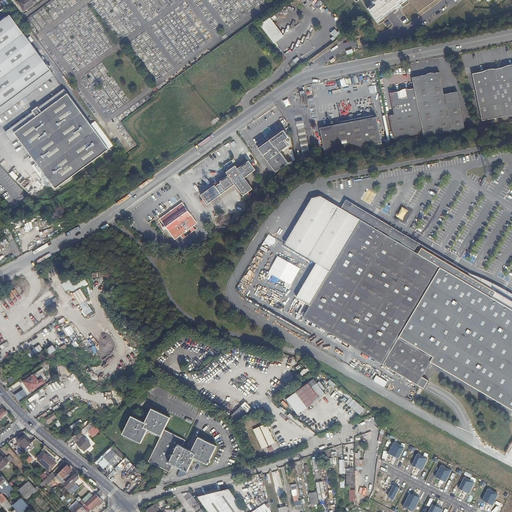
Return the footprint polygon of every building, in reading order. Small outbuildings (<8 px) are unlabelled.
[(25,10),(35,2),(34,1),(33,0),(23,0),(19,3),(25,10)] [(410,2),(408,0),(376,0),(374,2),(375,4),(368,9),(380,24),(410,2)] [(0,35),(16,24),(10,16),(0,22),(0,35)] [(264,26),(273,37),(278,45),(288,38),(274,19),(273,20),(264,26)] [(0,107),(17,95),(51,71),(36,50),(16,24),(0,35),(0,107)] [(482,120),(489,118),(511,113),(511,64),(502,67),(502,68),(496,69),(496,68),(473,73),(482,120)] [(0,115),(25,98),(55,76),(51,71),(17,95),(0,107),(0,115)] [(424,136),(465,128),(458,91),(445,93),(440,71),(412,77),(414,88),(423,133),(424,136)] [(414,88),(390,92),(394,114),(389,115),(394,138),(405,136),(423,133),(414,88)] [(39,114),(68,93),(65,89),(24,118),(5,131),(12,142),(19,137),(15,132),(39,114)] [(90,123),(68,93),(39,114),(15,132),(19,137),(39,166),(43,172),(57,190),(80,173),(110,151),(90,123)] [(319,128),(325,154),(382,143),(376,117),(319,128)] [(424,136),(424,138),(466,130),(465,128),(424,136)] [(283,129),(274,136),(258,147),(264,156),(268,161),(271,165),(273,168),(275,170),(275,171),(281,167),(288,162),(280,151),(288,144),(284,139),(287,137),(287,135),(283,129)] [(305,129),(298,130),(300,142),(307,140),(305,129)] [(119,149),(123,146),(118,139),(114,141),(119,149)] [(382,146),(382,143),(325,154),(325,157),(382,146)] [(283,151),(288,159),(294,155),(289,147),(283,151)] [(236,166),(227,173),(228,175),(201,195),(203,199),(205,200),(208,204),(235,185),(243,195),(253,188),(245,178),(255,170),(252,165),(251,164),(249,160),(238,168),(236,166)] [(223,167),(227,173),(236,166),(232,160),(223,167)] [(26,193),(33,190),(30,183),(27,184),(25,180),(21,182),(26,193)] [(370,204),(376,194),(368,189),(362,199),(370,204)] [(290,249),(320,197),(311,201),(294,228),(284,245),(290,249)] [(340,209),(320,197),(290,249),(316,264),(329,272),(310,306),(303,317),(327,331),(350,345),(353,347),(382,364),(382,365),(410,381),(417,386),(422,378),(421,377),(430,362),(467,384),(511,410),(511,299),(497,291),(496,293),(449,265),(421,249),(417,255),(376,230),(340,209)] [(345,201),(340,209),(376,230),(417,255),(421,249),(449,265),(496,293),(497,291),(497,290),(471,275),(440,256),(421,245),(399,233),(370,215),(345,201)] [(165,226),(166,228),(174,239),(197,223),(182,203),(160,219),(165,226)] [(0,247),(1,249),(10,243),(6,238),(0,241),(0,247)] [(290,276),(296,264),(279,255),(273,267),(290,276)] [(329,272),(316,264),(296,297),(310,306),(329,272)] [(92,311),(86,300),(88,299),(81,288),(73,293),(87,315),(92,311)] [(62,326),(69,322),(65,317),(59,320),(62,326)] [(65,328),(69,336),(75,332),(71,325),(65,328)] [(75,333),(70,337),(77,346),(82,343),(75,333)] [(31,358),(43,350),(40,345),(27,353),(31,358)] [(50,354),(56,350),(53,345),(47,349),(50,354)] [(129,347),(126,353),(132,355),(134,349),(129,347)] [(20,384),(27,394),(48,380),(41,370),(20,384)] [(377,375),(374,381),(385,387),(388,381),(377,375)] [(287,398),(298,414),(329,394),(320,381),(318,382),(315,379),(287,398)] [(40,392),(28,398),(30,401),(42,395),(40,392)] [(346,402),(360,415),(365,409),(352,396),(346,402)] [(34,407),(43,401),(41,398),(32,404),(34,407)] [(237,422),(252,408),(246,402),(231,416),(237,422)] [(182,468),(185,469),(188,471),(194,457),(208,463),(217,445),(198,436),(192,450),(182,446),(185,439),(164,429),(169,417),(151,407),(144,421),(131,415),(127,423),(122,433),(141,443),(144,436),(146,430),(160,437),(156,446),(148,461),(170,471),(174,464),(182,468)] [(288,416),(297,422),(299,420),(290,414),(288,416)] [(92,422),(72,437),(85,451),(88,448),(90,450),(93,447),(82,435),(95,425),(92,422)] [(267,423),(254,429),(263,449),(276,442),(267,423)] [(18,444),(23,450),(25,449),(28,446),(32,442),(30,441),(29,442),(24,436),(17,442),(18,444)] [(395,443),(389,455),(399,460),(405,448),(395,443)] [(20,453),(23,450),(18,444),(15,447),(17,449),(20,453)] [(112,465),(121,458),(113,449),(104,457),(112,465)] [(11,462),(12,461),(14,459),(6,451),(3,453),(6,456),(11,462)] [(49,471),(57,464),(45,452),(38,460),(49,471)] [(418,455),(412,466),(423,471),(428,460),(418,455)] [(110,475),(115,479),(131,462),(126,457),(110,475)] [(356,469),(363,470),(364,460),(356,460),(356,469)] [(68,474),(72,471),(67,466),(60,473),(62,476),(64,474),(67,477),(69,475),(68,474)] [(442,467),(436,478),(446,483),(452,472),(442,467)] [(182,468),(179,476),(182,477),(187,473),(188,471),(185,469),(182,468)] [(347,487),(356,487),(355,468),(347,468),(347,487)] [(53,473),(44,481),(47,484),(56,476),(53,473)] [(65,483),(65,482),(62,485),(64,487),(68,491),(76,484),(74,482),(79,478),(75,474),(65,483)] [(48,485),(56,495),(64,487),(62,485),(65,482),(58,475),(48,485)] [(392,481),(383,478),(379,489),(388,493),(392,481)] [(465,478),(459,490),(470,495),(475,483),(465,478)] [(15,490),(9,483),(6,481),(0,486),(0,492),(1,491),(7,492),(9,495),(15,490)] [(26,499),(31,495),(30,494),(36,489),(30,482),(20,491),(26,499)] [(319,499),(326,499),(324,482),(317,482),(319,499)] [(394,486),(388,498),(394,501),(400,489),(394,486)] [(270,511),(272,511),(268,501),(251,511),(244,511),(228,489),(198,497),(208,511),(270,511)] [(102,501),(107,497),(104,495),(100,490),(96,494),(97,495),(102,501)] [(499,495),(488,490),(483,501),(493,506),(499,495)] [(203,511),(189,491),(182,493),(187,500),(188,499),(197,511),(203,511)] [(82,499),(79,502),(78,503),(82,507),(85,504),(94,496),(91,492),(86,497),(82,500),(82,499)] [(410,494),(404,508),(411,511),(414,511),(421,499),(410,494)] [(85,505),(85,504),(82,507),(86,511),(90,511),(91,511),(89,509),(96,503),(98,502),(99,503),(102,501),(97,495),(85,505)] [(260,497),(255,500),(259,506),(264,503),(260,497)] [(18,511),(22,511),(29,506),(24,501),(22,499),(14,506),(18,511)] [(84,511),(86,511),(82,507),(78,503),(78,502),(69,509),(71,511),(84,511)] [(155,504),(150,507),(147,510),(148,511),(160,511),(161,511),(164,509),(163,507),(161,509),(161,510),(160,511),(157,507),(159,505),(157,503),(155,504)]
